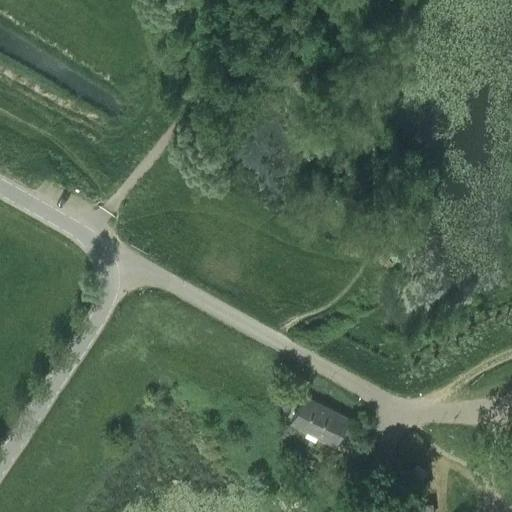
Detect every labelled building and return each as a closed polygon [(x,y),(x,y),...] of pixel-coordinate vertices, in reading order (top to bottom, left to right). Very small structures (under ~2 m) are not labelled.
[(348,416),(305,394),(290,420),(307,429),(306,430),(305,434),(313,438),(315,435),(316,433),(333,442),(348,416)] [(354,427),(344,423),(334,442),(344,447),(354,427)] [(511,453),(505,451),(502,454),(511,465),(511,466),(511,453)] [(406,479),(417,486),(427,469),(416,463),(406,479)] [(381,507),(381,511),(432,511),(431,503),(381,507)]
